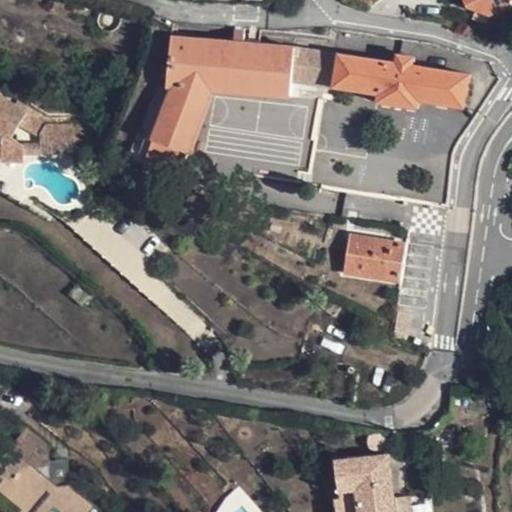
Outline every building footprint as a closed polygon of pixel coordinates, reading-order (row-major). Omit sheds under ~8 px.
[(511,0),(460,0),(470,21),(511,1),(511,0)] [(295,48),(174,38),(171,87),(160,83),(141,134),(147,137),(141,153),(149,155),(145,165),(181,176),(212,90),(291,96),(292,82),(295,48)] [(335,87),(339,55),(340,50),(301,45),(300,48),(295,82),(335,87)] [(300,48),(295,48),(292,82),(295,82),(300,48)] [(397,63),(339,55),(335,87),(382,94),(381,101),(417,106),(418,100),(464,106),(469,74),(412,65),(413,58),(398,56),(397,63)] [(29,113),(0,95),(0,144),(3,144),(3,158),(3,161),(25,161),(25,156),(41,155),(41,135),(47,124),(28,114),(29,113)] [(74,154),(73,123),(47,124),(41,135),(41,155),(74,154)] [(407,244),(350,235),(345,272),(401,281),(407,244)] [(343,305),(325,295),(319,306),(336,317),(343,305)] [(405,309),(399,308),(396,327),(404,328),(419,330),(422,311),(405,309)] [(396,327),(394,326),(393,333),(403,335),(404,328),(396,327)] [(494,399),(490,399),(488,402),(488,405),(490,408),(494,408),(497,406),(497,402),(494,399)] [(50,443),(29,425),(0,458),(0,505),(7,511),(89,511),(96,505),(71,483),(69,459),(50,461),(50,443)] [(397,511),(395,497),(390,456),(338,462),(343,496),(335,497),(337,511),(397,511)] [(414,511),(413,496),(395,497),(397,511),(414,511)]
